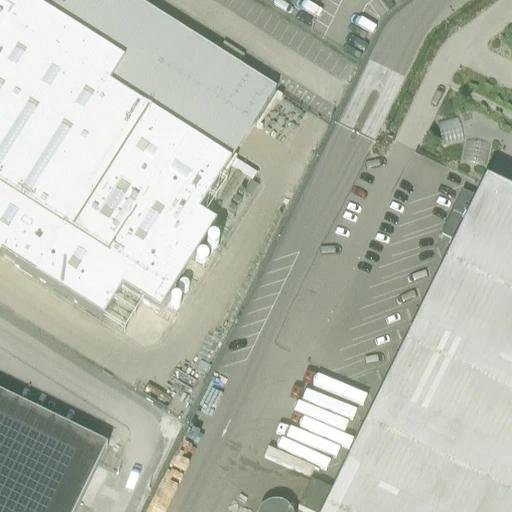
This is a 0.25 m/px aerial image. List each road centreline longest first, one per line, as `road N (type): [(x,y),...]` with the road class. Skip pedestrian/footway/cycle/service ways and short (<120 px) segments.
road 1 (unknown): [(0,285),(135,366),(172,355),(213,299)]
road 2 (unknown): [(368,111),(320,78),(360,0)]
